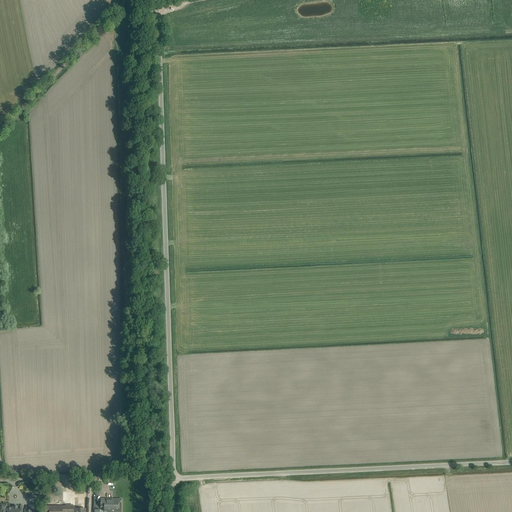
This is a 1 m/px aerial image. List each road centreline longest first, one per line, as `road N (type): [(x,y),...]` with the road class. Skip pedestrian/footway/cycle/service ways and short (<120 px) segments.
road 1 (unclassified): [(175,475),(158,22),(143,0)]
road 2 (unclassified): [(175,475),(511,462)]
road 3 (track): [(118,8),(0,133)]
